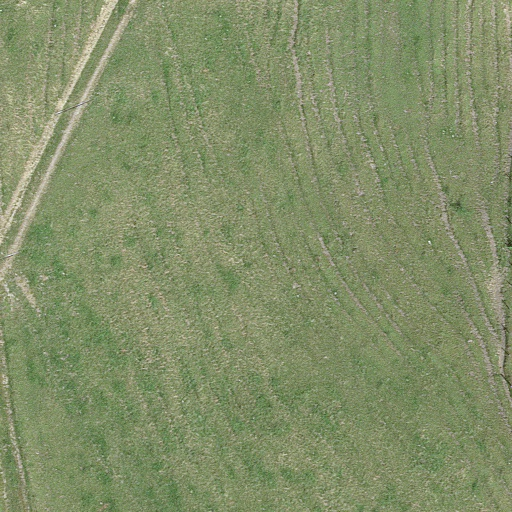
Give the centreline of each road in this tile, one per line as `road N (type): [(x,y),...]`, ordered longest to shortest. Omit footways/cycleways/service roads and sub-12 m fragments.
road 1 (track): [(133,0),(0,258)]
road 2 (track): [(0,392),(15,511)]
